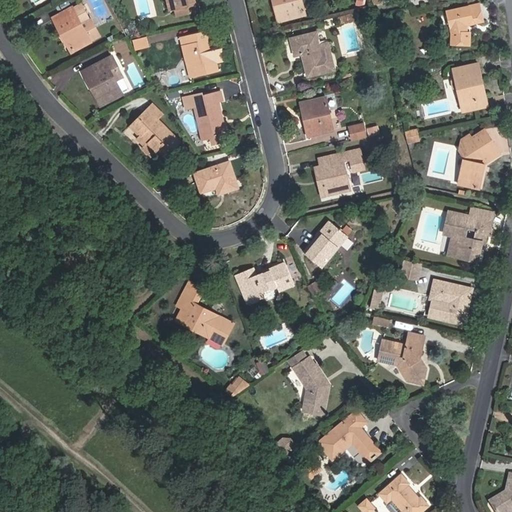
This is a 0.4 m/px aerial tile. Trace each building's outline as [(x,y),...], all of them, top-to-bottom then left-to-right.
[(272,0),(277,19),(284,17),(283,11),(288,10),(285,0),(272,0)] [(283,11),(284,17),(304,13),(300,0),(285,0),(288,10),(283,11)] [(196,9),(194,2),(172,7),(173,14),(196,9)] [(80,23),(88,19),(80,4),(52,18),(60,34),(63,32),(72,49),(88,40),(80,23)] [(412,16),(433,11),(431,4),(411,9),(412,16)] [(466,25),(471,24),(483,21),(480,4),(448,12),(452,34),(452,43),(469,44),(470,33),(467,32),(466,25)] [(345,14),(338,16),(340,23),(347,22),(355,20),(354,18),(347,20),(345,14)] [(90,18),(88,19),(80,23),(88,40),(99,35),(90,18)] [(193,65),(195,75),(217,70),(215,63),(222,61),(221,56),(214,55),(211,56),(207,40),(212,39),(214,38),(212,30),(210,31),(180,38),(187,66),(193,65)] [(69,51),(72,49),(63,32),(60,34),(69,51)] [(307,75),(334,68),(327,42),(319,44),(316,32),(290,39),(294,55),(302,54),(307,75)] [(146,37),(130,41),(135,48),(148,45),(146,37)] [(110,72),(117,68),(110,55),(81,71),(90,88),(94,86),(103,103),(121,94),(114,80),(110,72)] [(478,83),(482,82),(479,64),(453,69),(455,78),(452,81),(454,88),(458,90),(461,105),(481,101),(478,83)] [(189,76),(195,75),(193,65),(187,66),(189,76)] [(121,77),(117,68),(110,72),(114,80),(121,77)] [(487,107),(482,82),(478,83),(481,101),(461,105),(462,112),(487,107)] [(99,105),(103,103),(94,86),(90,88),(99,105)] [(217,119),(220,118),(217,100),(221,99),(219,91),(202,95),(201,91),(183,95),(185,107),(194,105),(201,138),(220,134),(217,119)] [(309,127),(306,128),(308,136),(332,130),(325,96),(300,102),(302,110),(305,109),(309,127)] [(146,108),(158,120),(162,115),(151,103),(146,108)] [(179,142),(158,120),(146,108),(132,122),(133,123),(141,132),(139,134),(136,138),(143,146),(142,148),(150,156),(157,150),(164,157),(179,142)] [(131,126),(139,134),(141,132),(133,123),(131,126)] [(349,126),(352,140),(366,137),(364,123),(349,126)] [(369,137),(381,134),(379,125),(367,128),(369,137)] [(468,176),(466,183),(480,187),(485,162),(500,152),(484,129),(472,138),(469,134),(461,140),(459,148),(467,158),(466,163),(462,165),(459,174),(468,176)] [(406,137),(407,143),(419,140),(418,134),(406,137)] [(326,185),(319,186),(321,196),(349,190),(341,152),(320,157),(321,165),(326,185)] [(227,170),(231,169),(228,161),(194,172),(200,192),(215,187),(223,184),(225,191),(237,188),(234,179),(230,180),(227,170)] [(315,166),(319,186),(326,185),(321,165),(315,166)] [(458,181),(466,183),(468,176),(459,174),(458,181)] [(217,194),(225,191),(223,184),(215,187),(217,194)] [(492,220),(494,212),(472,207),(470,215),(492,220)] [(470,215),(449,210),(443,234),(452,236),(458,245),(456,256),(477,261),(480,246),(478,246),(479,241),(485,242),(487,232),(489,233),(492,220),(470,215)] [(320,267),(347,236),(329,221),(303,251),(320,267)] [(448,255),(456,256),(458,245),(452,236),(448,255)] [(284,284),(291,281),(284,262),(254,275),(251,267),(235,274),(238,282),(246,279),(252,296),(261,292),(276,286),(278,290),(285,288),(284,284)] [(420,265),(407,262),(404,277),(416,280),(420,265)] [(203,279),(206,268),(196,266),(193,277),(203,279)] [(305,284),(301,275),(297,276),(301,286),(305,284)] [(263,297),(261,292),(252,296),(246,279),(238,282),(247,303),(263,297)] [(315,282),(320,291),(323,289),(318,280),(315,282)] [(315,282),(308,286),(312,296),(320,291),(315,282)] [(473,291),(445,284),(437,282),(436,287),(432,301),(452,306),(448,322),(465,326),(469,311),(467,310),(468,305),(470,306),(473,291)] [(380,310),(384,291),(375,289),(370,308),(380,310)] [(198,326),(196,331),(207,337),(219,316),(186,299),(183,306),(191,310),(186,320),(198,326)] [(176,319),(196,331),(198,326),(186,320),(191,310),(183,306),(176,319)] [(372,323),(388,325),(389,318),(373,315),(372,323)] [(409,333),(407,341),(423,344),(425,337),(409,333)] [(417,374),(425,376),(427,369),(424,364),(417,362),(418,358),(420,358),(423,344),(407,341),(405,347),(400,346),(401,344),(383,340),(380,354),(390,356),(388,363),(396,365),(407,380),(415,382),(417,374)] [(323,379),(326,377),(317,362),(315,363),(310,354),(295,364),(308,386),(305,412),(322,415),(324,412),(328,388),(323,379)] [(378,361),(388,363),(390,356),(380,354),(378,361)] [(423,384),(425,376),(417,374),(415,382),(423,384)] [(234,397),(249,385),(241,375),(226,387),(234,397)] [(357,410),(318,441),(332,458),(353,442),(368,461),(380,451),(360,427),(366,422),(357,410)] [(277,443),(286,455),(297,446),(288,435),(277,443)] [(423,511),(430,506),(421,497),(419,499),(408,485),(410,483),(401,473),(377,493),(386,503),(386,507),(390,511),(423,511)] [(509,497),(511,483),(511,475),(509,475),(505,494),(489,504),(491,508),(509,497)] [(511,511),(511,483),(509,497),(491,508),(493,511),(511,511)] [(361,510),(369,503),(365,498),(356,505),(361,510)] [(372,511),(375,510),(369,503),(361,510),(362,511),(372,511)]
